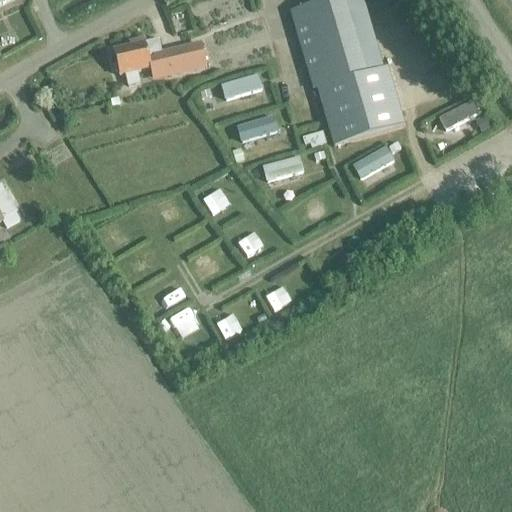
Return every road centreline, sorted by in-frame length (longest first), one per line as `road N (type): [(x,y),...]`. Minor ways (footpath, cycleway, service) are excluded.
road 1 (track): [(180,265),(206,307),(417,187),(442,189)]
road 2 (unclassified): [(149,0),(0,86)]
